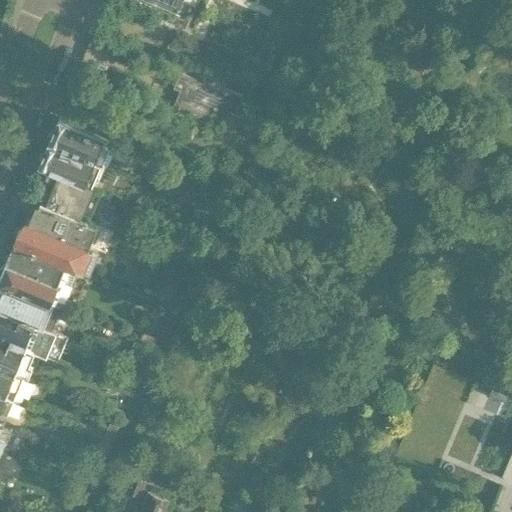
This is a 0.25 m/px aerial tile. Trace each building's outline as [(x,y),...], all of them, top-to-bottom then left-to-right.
[(199,0),(141,0),(141,2),(190,22),(199,0)] [(179,90),(172,107),(222,129),(229,112),(234,114),(233,116),(234,117),(243,95),(224,87),(226,82),(206,73),(202,82),(179,72),(172,90),(173,90),(174,88),(179,90)] [(396,133),(404,140),(409,135),(415,136),(421,129),(423,120),(416,112),(408,113),(401,120),(402,127),(396,133)] [(105,136),(59,117),(49,140),(106,163),(111,161),(117,146),(115,140),(105,136)] [(106,163),(49,140),(39,165),(49,169),(90,185),(93,177),(99,179),(106,163)] [(102,190),(90,185),(49,169),(36,200),(40,201),(90,222),(102,190)] [(95,224),(90,222),(40,201),(34,215),(27,212),(23,222),(21,223),(19,224),(17,226),(15,228),(14,230),(14,232),(14,233),(14,236),(14,237),(15,238),(16,240),(14,243),(64,263),(64,262),(88,272),(97,250),(86,246),(95,224)] [(0,278),(0,279),(0,278),(0,279),(54,302),(59,304),(66,286),(56,282),(64,263),(14,243),(7,262),(1,264),(0,266),(0,278)] [(0,307),(44,326),(54,302),(0,279),(0,307)] [(411,292),(405,297),(405,305),(413,309),(419,304),(419,296),(411,292)] [(68,336),(44,326),(0,307),(0,335),(26,346),(34,349),(59,359),(68,336)] [(201,347),(210,324),(208,324),(211,317),(199,312),(187,341),(201,347)] [(26,346),(0,335),(0,363),(24,374),(24,373),(29,375),(34,364),(29,362),(34,349),(26,346)] [(24,374),(0,363),(0,391),(14,397),(24,374)] [(0,391),(0,418),(5,421),(14,397),(0,391)] [(64,420),(67,412),(55,408),(52,415),(64,420)] [(130,476),(124,490),(138,496),(144,482),(130,476)] [(164,511),(162,511),(167,499),(148,491),(139,511),(164,511)]
